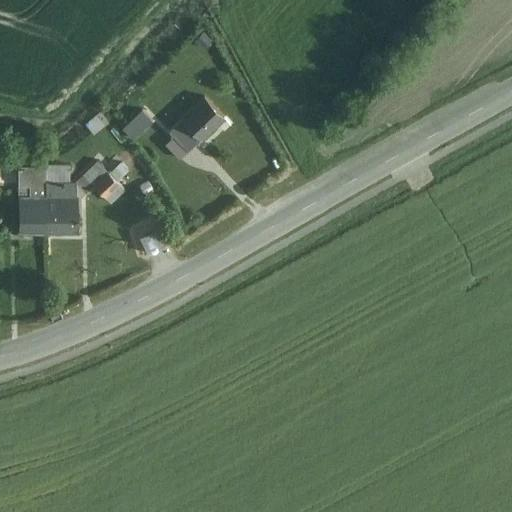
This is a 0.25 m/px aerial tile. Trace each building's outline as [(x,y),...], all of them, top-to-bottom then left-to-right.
[(222,121),(196,95),(163,127),(189,153),(222,121)] [(153,123),(138,107),(119,125),(134,140),(153,123)] [(85,175),(103,194),(130,169),(124,162),(114,172),(101,159),(85,175)] [(22,231),(54,233),(55,193),(24,191),(22,231)] [(54,233),(85,234),(87,194),(55,193),(54,233)] [(157,220),(137,230),(149,255),(169,245),(157,220)]
